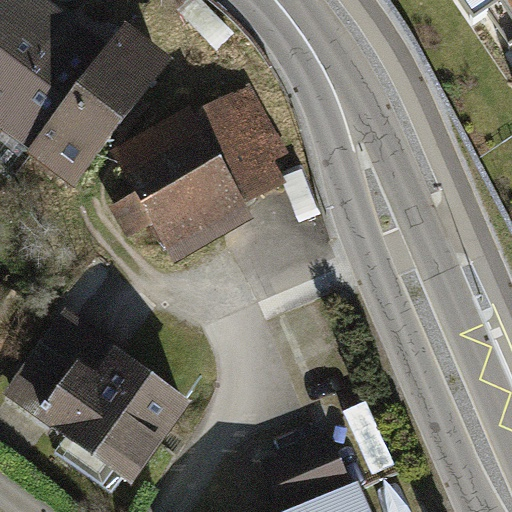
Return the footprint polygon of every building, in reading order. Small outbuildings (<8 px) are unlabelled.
[(116,56),(41,0),(0,0),(0,122),(81,183),(170,64),(131,35),(116,56)] [(511,0),(452,0),(469,25),(486,13),(511,52),(511,0)] [(286,156),(252,92),(130,156),(177,243),(242,209),(230,186),(286,156)] [(199,410),(68,317),(6,405),(137,497),(199,410)] [(373,403),(347,414),(374,478),(400,467),(373,403)] [(330,436),(263,464),(283,511),(351,484),(330,436)] [(371,511),(361,489),(305,511),(371,511)]
